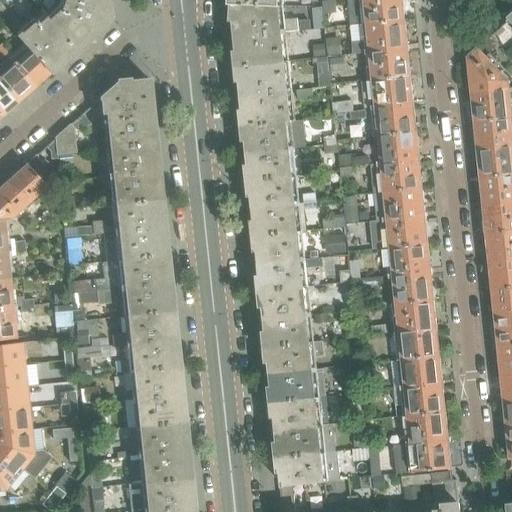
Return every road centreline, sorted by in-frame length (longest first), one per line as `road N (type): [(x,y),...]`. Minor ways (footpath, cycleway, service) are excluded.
road 1 (residential): [(444,0),(435,10),(485,511)]
road 2 (tertiary): [(233,511),(181,24)]
road 3 (residential): [(181,24),(128,38),(0,152)]
